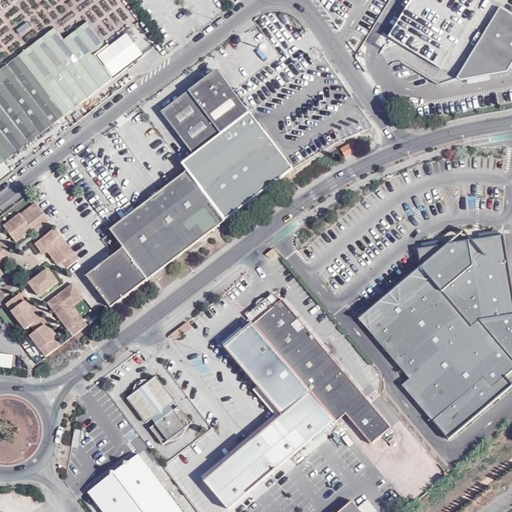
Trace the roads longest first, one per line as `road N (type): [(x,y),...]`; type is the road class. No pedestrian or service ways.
road 1 (unclassified): [(94,360),(304,200),(403,150)]
road 2 (residential): [(262,0),(0,197)]
road 3 (residential): [(403,150),(337,51),(291,0)]
road 4 (unknown): [(195,334),(122,385),(153,446)]
